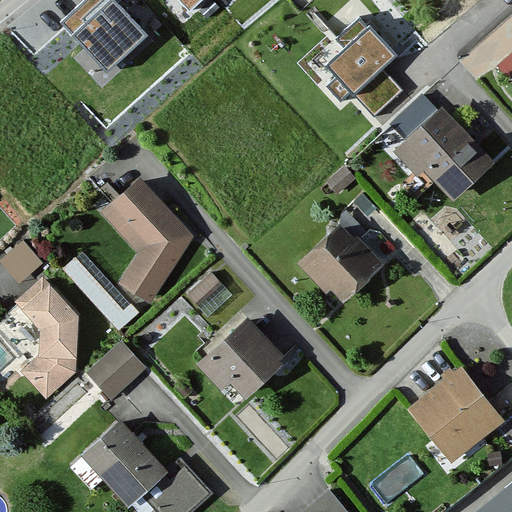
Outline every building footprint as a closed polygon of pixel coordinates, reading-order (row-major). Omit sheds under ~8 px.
[(146,38),(113,0),(86,0),(71,13),(59,23),(103,75),(146,38)] [(207,0),(180,0),(193,13),(207,0)] [(396,60),(359,19),(336,39),(346,50),(327,68),(335,77),(325,86),(341,103),(350,95),(353,98),(356,96),(374,115),(401,91),(383,71),(396,60)] [(511,50),(498,63),(511,78),(511,50)] [(496,161),(438,107),(395,153),(453,207),(496,161)] [(344,169),(327,184),(336,195),(353,180),(344,169)] [(197,236),(135,176),(101,211),(140,248),(120,287),(161,307),(197,236)] [(337,223),(295,265),(335,303),(376,261),(337,223)] [(25,234),(1,255),(21,278),(45,257),(25,234)] [(139,312),(82,253),(62,272),(119,332),(139,312)] [(211,273),(187,294),(208,316),(231,295),(211,273)] [(80,315),(50,281),(19,307),(36,327),(36,357),(22,371),(47,397),(78,367),(80,315)] [(291,358),(244,310),(193,360),(219,387),(226,380),(247,401),(291,358)] [(85,371),(109,398),(144,366),(120,339),(85,371)] [(462,365),(406,407),(451,467),(507,425),(462,365)] [(163,476),(117,428),(84,459),(129,505),(141,494),(158,511),(194,511),(216,492),(183,457),(163,476)] [(511,459),(492,476),(511,499),(511,459)] [(511,511),(511,499),(492,476),(457,506),(461,511),(511,511)] [(305,507),(309,511),(359,511),(334,482),(305,507)]
